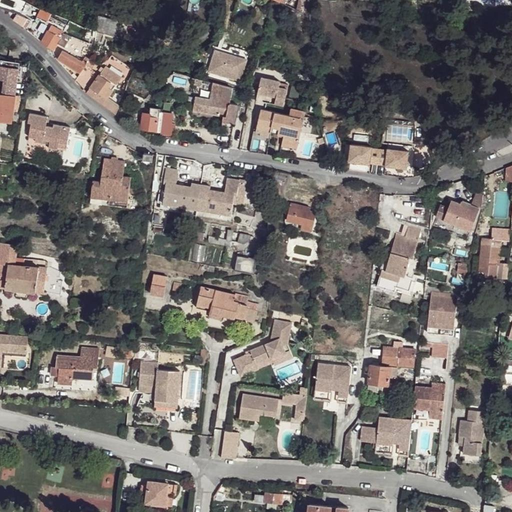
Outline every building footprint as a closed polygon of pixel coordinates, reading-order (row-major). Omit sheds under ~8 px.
[(306,0),(299,0),(298,10),(306,14),(306,0)] [(41,9),(38,16),(49,21),(51,16),(53,13),(41,9)] [(17,13),(14,19),(23,27),(27,18),(17,13)] [(98,15),(96,29),(96,32),(104,34),(104,33),(113,35),(117,20),(98,15)] [(51,16),(49,21),(46,28),(49,29),(42,42),(53,51),(57,43),(63,32),(67,25),(51,16)] [(64,33),(58,43),(65,47),(71,36),(64,33)] [(71,36),(65,47),(81,54),(84,47),(88,48),(90,43),(71,36)] [(62,50),(57,59),(80,73),(86,65),(90,60),(91,59),(86,56),(83,61),(62,50)] [(246,59),(214,50),(208,71),(240,81),(246,59)] [(95,64),(90,60),(86,65),(91,69),(95,64)] [(91,69),(86,65),(80,73),(91,81),(97,73),(91,69)] [(106,66),(104,68),(102,72),(87,92),(116,114),(119,107),(107,98),(122,77),(106,66)] [(161,66),(159,77),(166,80),(168,68),(161,66)] [(283,106),(285,99),(288,85),(279,83),(280,82),(261,77),(257,93),(276,97),(274,104),(283,106)] [(213,83),(210,99),(197,97),(195,99),(193,111),(223,116),(223,122),(226,123),(234,124),(238,105),(230,103),(231,96),(232,97),(232,88),(213,83)] [(0,120),(12,123),(14,109),(16,96),(8,94),(8,91),(0,89),(0,120)] [(122,98),(119,105),(126,108),(129,101),(122,98)] [(151,107),(150,113),(143,112),(141,129),(160,132),(163,112),(163,109),(160,109),(160,108),(151,107)] [(261,109),(257,129),(279,134),(279,133),(284,134),(284,136),(283,142),(298,145),(306,112),(291,108),(289,116),(261,109)] [(173,113),(163,112),(160,132),(171,133),(173,113)] [(31,123),(29,137),(36,138),(36,141),(43,142),(44,139),(50,141),(49,147),(58,149),(58,147),(59,142),(67,144),(70,127),(61,126),(61,129),(54,127),(46,126),(48,116),(30,113),(28,122),(31,123)] [(373,146),(351,143),(349,161),(371,164),(371,161),(379,162),(381,148),(373,148),(373,146)] [(388,150),(381,148),(379,162),(387,163),(387,166),(408,168),(410,151),(389,148),(388,150)] [(93,180),(90,202),(102,203),(103,199),(108,200),(108,204),(128,206),(129,191),(130,186),(131,176),(123,176),(125,160),(118,159),(116,176),(110,175),(112,159),(104,158),(101,181),(93,180)] [(166,182),(163,204),(231,214),(234,196),(237,197),(238,192),(239,180),(227,178),(225,192),(210,189),(210,186),(192,183),(191,186),(176,184),(178,169),(166,167),(164,182),(166,182)] [(318,186),(316,203),(325,205),(327,186),(318,186)] [(480,206),(481,207),(483,192),(476,192),(472,203),(462,199),(460,204),(478,211),(480,206)] [(452,201),(445,220),(471,230),(478,211),(460,204),(452,201)] [(197,209),(163,204),(161,203),(160,208),(196,214),(197,209)] [(291,203),(288,215),(303,219),(301,224),(312,226),(316,212),(310,210),(306,209),(307,207),(291,203)] [(442,204),(437,217),(445,220),(450,207),(442,204)] [(231,214),(197,209),(196,214),(233,220),(234,215),(231,214)] [(288,215),(287,220),(301,224),(303,219),(288,215)] [(149,223),(147,231),(227,246),(228,236),(149,223)] [(421,231),(408,228),(406,237),(396,234),(388,260),(385,259),(382,261),(380,269),(382,269),(399,275),(404,276),(410,257),(413,257),(421,231)] [(496,228),(495,238),(502,238),(510,239),(510,229),(496,228)] [(240,234),(238,241),(243,242),(246,241),(250,240),(253,238),(254,237),(240,234)] [(481,237),(479,270),(485,270),(485,274),(507,277),(508,262),(500,261),(502,238),(495,238),(481,237)] [(0,243),(0,286),(44,293),(47,267),(24,265),(25,258),(16,258),(17,245),(0,243)] [(237,254),(235,270),(254,274),(257,258),(237,254)] [(459,262),(457,271),(467,272),(468,265),(461,264),(461,262),(459,262)] [(399,275),(382,269),(379,276),(393,281),(397,282),(399,275)] [(473,269),(472,278),(506,282),(507,277),(485,274),(485,270),(479,270),(473,269)] [(153,274),(150,294),(164,296),(167,277),(153,274)] [(393,281),(379,276),(376,286),(391,291),(393,281)] [(174,282),(172,294),(179,296),(181,284),(174,282)] [(201,287),(197,303),(211,307),(210,311),(223,314),(235,317),(235,316),(255,321),(259,305),(247,302),(249,298),(201,287)] [(431,292),(428,325),(454,328),(457,294),(431,292)] [(196,308),(210,311),(211,307),(197,303),(196,308)] [(210,311),(209,317),(221,320),(223,314),(210,311)] [(246,355),(233,361),(240,376),(247,374),(253,371),(251,366),(256,364),(272,357),(290,350),(287,343),(291,323),(275,320),(270,341),(245,353),(246,355)] [(428,325),(427,332),(453,335),(454,328),(428,325)] [(28,334),(0,331),(0,365),(1,364),(2,348),(26,350),(27,350),(28,334)] [(448,358),(450,344),(434,343),(434,347),(433,356),(448,358)] [(384,347),(382,363),(414,366),(415,349),(402,348),(402,344),(395,344),(395,347),(384,347)] [(58,378),(58,383),(72,384),(73,378),(92,379),(93,367),(98,367),(99,349),(81,347),(81,357),(57,355),(56,366),(59,367),(59,373),(58,378)] [(26,350),(2,348),(1,364),(4,364),(5,352),(26,354),(26,350)] [(293,357),(290,350),(272,357),(273,362),(275,364),(293,357)] [(155,360),(156,353),(141,351),(140,359),(155,360)] [(273,362),(272,357),(256,364),(258,369),(273,362)] [(158,369),(158,363),(141,362),(139,385),(156,386),(158,369)] [(318,363),(316,390),(332,391),(332,389),(333,386),(339,387),(339,389),(338,396),(348,396),(351,366),(318,363)] [(472,363),(471,369),(487,372),(488,367),(472,363)] [(371,364),(369,382),(388,384),(389,377),(396,378),(397,367),(390,367),(371,364)] [(156,386),(155,400),(178,402),(180,371),(158,369),(156,386)] [(369,382),(368,389),(387,391),(388,384),(369,382)] [(432,388),(432,392),(445,393),(446,383),(432,382),(432,388)] [(115,386),(114,393),(125,395),(125,387),(115,386)] [(415,386),(413,407),(430,409),(429,417),(436,417),(442,418),(445,393),(432,392),(432,388),(415,386)] [(243,394),(239,418),(247,419),(254,420),(255,413),(261,414),(276,416),(279,399),(258,396),(243,394)] [(305,412),(307,398),(283,395),(282,405),(296,407),(296,411),(305,412)] [(461,419),(459,436),(465,436),(464,445),(464,449),(463,453),(481,455),(485,411),(469,409),(468,420),(461,419)] [(305,412),(296,411),(295,419),(304,420),(305,412)] [(411,425),(412,420),(380,415),(378,428),(376,441),(393,443),(393,441),(393,439),(400,440),(399,442),(398,448),(408,450),(411,425)] [(225,434),(222,452),(233,453),(236,436),(225,434)] [(380,444),(380,450),(398,452),(398,446),(380,444)] [(147,493),(145,503),(166,505),(167,495),(173,495),(175,496),(177,484),(169,483),(148,480),(148,485),(142,484),(141,493),(147,493)] [(255,494),(254,502),(265,503),(265,501),(282,503),(283,494),(282,494),(282,490),(274,489),(273,492),(265,492),(265,495),(255,494)]
